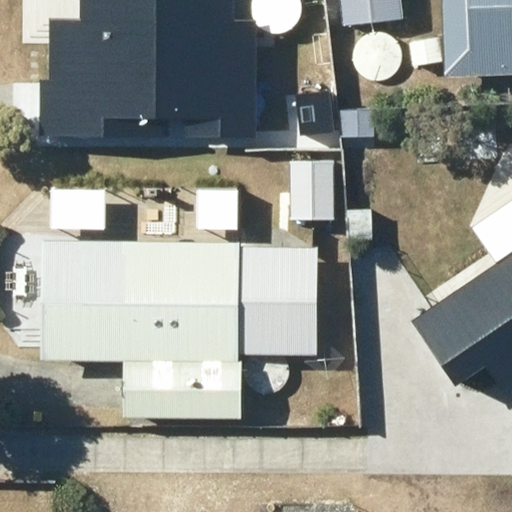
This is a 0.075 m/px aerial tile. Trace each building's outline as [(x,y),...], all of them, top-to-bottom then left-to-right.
[(39,72),(38,127),(255,128),(255,12),(231,12),(231,0),(80,0),(80,10),(50,10),(50,72),(39,72)] [(397,0),(339,0),(341,17),(398,12),(397,0)] [(511,0),(442,0),(445,68),(511,65),(511,0)] [(437,32),(408,37),(412,60),(442,54),(437,32)] [(339,106),(340,136),(367,135),(365,105),(339,106)] [(335,108),(301,112),(303,136),(337,133),(335,108)] [(332,155),(288,155),(289,212),(332,212),(332,155)] [(40,232),(40,353),(123,353),(123,410),(238,410),(238,346),(288,346),(288,321),(319,321),(319,265),(289,265),(289,240),(238,240),(238,232),(40,232)] [(511,247),(443,294),(502,381),(511,374),(511,247)] [(255,502),(254,511),(345,511),(345,503),(255,502)]
